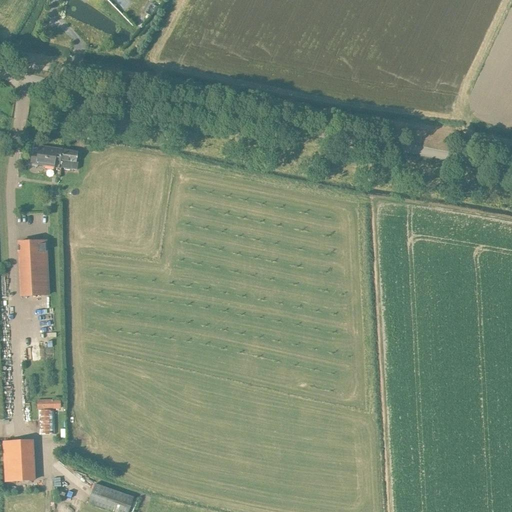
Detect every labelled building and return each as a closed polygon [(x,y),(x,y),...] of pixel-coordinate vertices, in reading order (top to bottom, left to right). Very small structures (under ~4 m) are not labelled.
[(47,147),(46,147),(46,149),(37,148),(37,151),(31,150),(29,164),(44,166),(47,147)] [(64,150),(47,147),(44,166),(54,168),(55,162),(61,163),(60,169),(61,169),(64,150)] [(77,165),(76,165),(77,151),(64,150),(61,169),(77,171),(77,165)] [(49,295),(47,242),(19,243),(21,297),(49,295)] [(53,410),(53,401),(36,401),(36,410),(53,410)] [(80,421),(80,409),(59,409),(59,442),(72,442),(72,434),(80,434),(80,421)] [(54,435),(54,410),(38,411),(39,435),(54,435)] [(33,481),(31,441),(3,442),(4,482),(33,481)] [(132,497),(94,484),(88,503),(113,511),(132,511),(134,509),(129,507),(132,497)]
